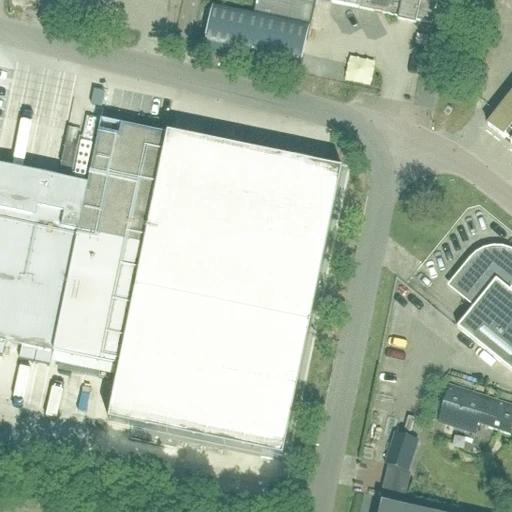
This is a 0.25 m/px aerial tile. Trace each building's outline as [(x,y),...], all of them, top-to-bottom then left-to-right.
[(212,12),(203,54),(300,75),(315,7),(281,0),(257,0),(253,21),(212,12)] [(415,25),(416,22),(432,25),(437,2),(432,1),(431,0),(332,0),(331,4),(398,18),(397,21),(415,25)] [(94,92),(91,107),(101,109),(104,94),(94,92)] [(511,96),(487,127),(511,146),(511,96)] [(87,120),(75,179),(84,181),(97,122),(87,120)] [(0,343),(54,354),(118,368),(152,203),(154,204),(109,424),(284,460),(343,172),(168,136),(168,137),(165,136),(101,123),(88,186),(0,168),(0,343)] [(476,308),(458,330),(511,373),(511,255),(509,254),(501,251),(493,251),(485,253),(477,257),(471,263),(451,288),(476,308)] [(477,426),(510,437),(511,429),(511,408),(450,388),(439,423),(474,435),(477,426)] [(385,466),(408,473),(418,443),(395,435),(385,466)]
